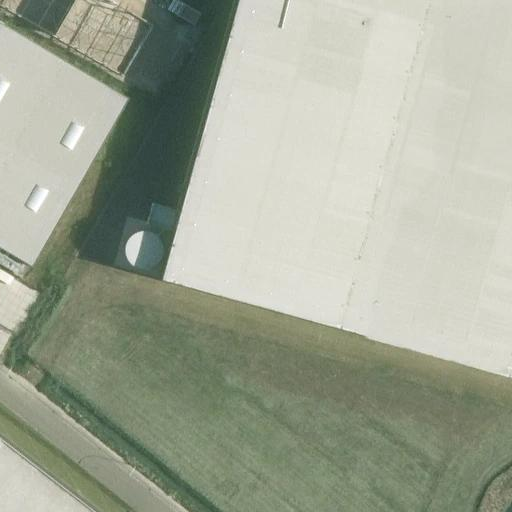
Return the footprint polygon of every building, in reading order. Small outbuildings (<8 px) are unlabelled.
[(108,0),(0,0),(0,3),(125,77),(155,27),(108,0)] [(146,224),(146,225),(170,231),(157,279),(511,376),(511,0),(233,0),(176,210),(166,208),(152,204),(150,209),(146,223),(146,224)] [(0,23),(0,249),(30,268),(127,99),(0,23)] [(136,90),(157,89),(156,70),(134,71),(136,90)] [(0,265),(16,275),(20,266),(0,254),(0,265)] [(93,511),(0,439),(0,511),(93,511)]
